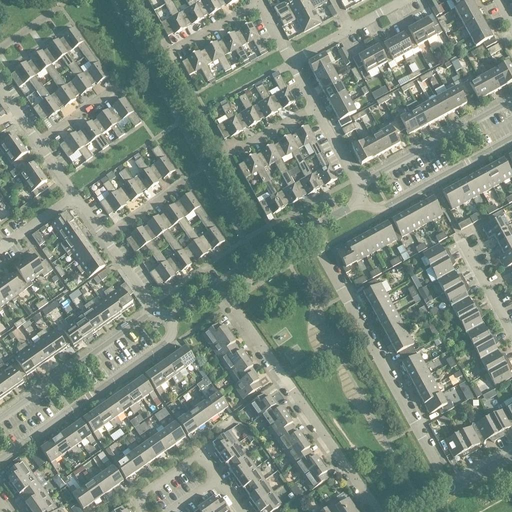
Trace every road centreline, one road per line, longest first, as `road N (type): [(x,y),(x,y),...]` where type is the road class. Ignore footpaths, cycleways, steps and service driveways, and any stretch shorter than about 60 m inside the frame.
road 1 (residential): [(511,457),(450,492),(310,231)]
road 2 (residential): [(377,511),(218,284)]
road 3 (residential): [(0,460),(170,340),(172,317)]
road 4 (residential): [(153,309),(0,415)]
road 5 (residential): [(511,100),(364,181)]
road 6 (residential): [(363,201),(396,202),(511,141)]
